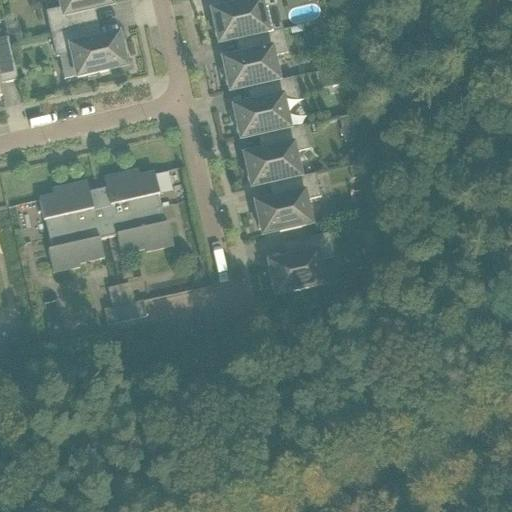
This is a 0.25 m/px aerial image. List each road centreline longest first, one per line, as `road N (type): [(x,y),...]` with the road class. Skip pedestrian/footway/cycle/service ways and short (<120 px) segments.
road 1 (residential): [(153,313),(221,297),(181,105)]
road 2 (secondary): [(511,424),(313,511)]
road 3 (residential): [(0,145),(181,105)]
road 4 (secondary): [(356,511),(511,443)]
